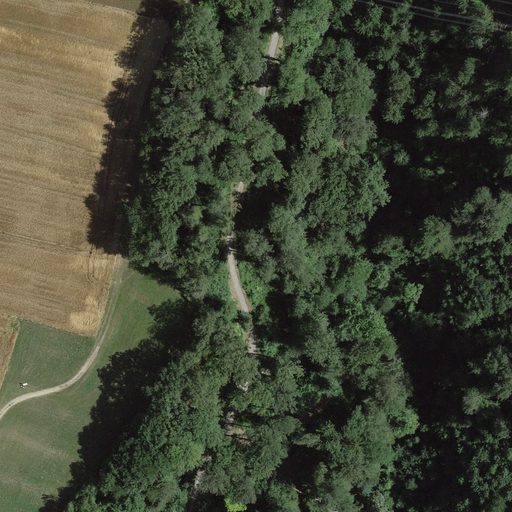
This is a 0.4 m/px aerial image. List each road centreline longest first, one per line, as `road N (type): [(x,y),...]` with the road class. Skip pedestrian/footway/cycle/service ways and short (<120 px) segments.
road 1 (track): [(278,0),(229,245),(254,343),(247,382),(205,462),(191,511)]
road 2 (track): [(122,288),(85,368),(0,414)]
